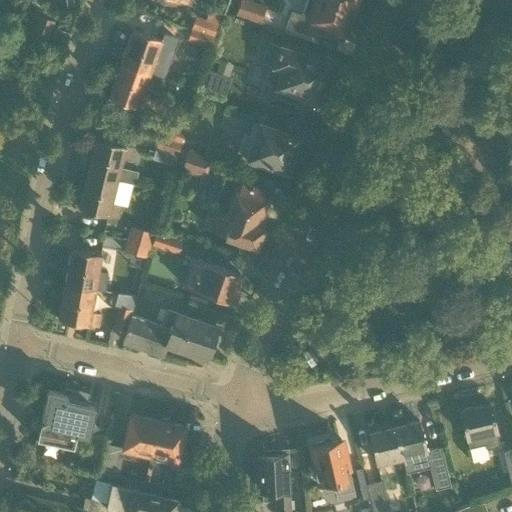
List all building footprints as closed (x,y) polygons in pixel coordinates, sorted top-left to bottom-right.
[(240,0),(229,0),(226,10),(261,23),(266,10),(240,0)] [(352,16),(353,12),(317,0),(307,0),(302,14),(292,11),(287,24),(317,34),(318,30),(343,39),(348,25),(352,26),(355,17),(352,16)] [(317,0),(353,12),(357,0),(317,0)] [(214,36),(218,24),(221,13),(210,10),(207,20),(196,17),(192,28),(214,36)] [(39,17),(30,40),(45,46),(54,23),(39,17)] [(210,48),(214,36),(192,28),(188,41),(210,48)] [(120,63),(150,73),(157,52),(166,55),(170,43),(133,30),(120,63)] [(330,64),(269,43),(262,62),(271,65),(265,83),(270,85),(265,101),(300,113),(305,97),(317,101),(318,98),(322,99),(326,86),(323,85),(330,64)] [(142,96),(150,73),(120,63),(108,97),(146,111),(151,99),(142,96)] [(242,154),(241,156),(286,172),(287,168),(290,168),(293,158),(291,157),(298,138),(253,122),(249,134),(244,133),(238,152),(242,154)] [(159,136),(181,143),(185,131),(163,124),(159,136)] [(175,165),(181,143),(159,136),(152,158),(175,165)] [(87,173),(117,179),(123,158),(132,161),(135,148),(96,138),(87,173)] [(210,159),(208,159),(188,152),(182,170),(204,178),(210,159)] [(112,203),(117,179),(87,173),(79,208),(117,218),(121,205),(112,203)] [(269,191),(224,175),(214,203),(218,204),(209,229),(256,245),(264,221),(259,219),(269,191)] [(128,239),(151,245),(154,234),(132,227),(128,239)] [(158,231),(152,245),(178,256),(184,241),(158,231)] [(145,264),(151,245),(128,239),(123,258),(145,264)] [(65,284),(95,290),(99,267),(108,268),(111,256),(71,249),(65,284)] [(194,257),(184,286),(230,302),(240,274),(194,257)] [(91,312),(95,290),(65,284),(59,320),(98,327),(100,314),(91,312)] [(122,307),(114,329),(126,333),(134,311),(122,307)] [(217,327),(170,311),(164,326),(134,316),(123,341),(163,355),(167,344),(206,358),(211,343),(216,345),(221,332),(216,330),(217,327)] [(78,396),(48,390),(37,440),(73,448),(76,434),(88,437),(95,406),(77,402),(78,396)] [(497,432),(491,404),(460,411),(466,439),(467,439),(469,449),(485,445),(486,450),(501,447),(497,432)] [(151,454),(158,421),(131,415),(124,448),(108,445),(102,472),(119,476),(123,457),(136,459),(138,451),(151,454)] [(184,426),(172,424),(172,423),(170,420),(164,419),(161,421),(158,421),(151,454),(149,463),(174,469),(184,426)] [(441,446),(426,450),(419,421),(395,427),(402,457),(403,457),(406,469),(406,473),(430,467),(432,470),(436,490),(451,486),(446,467),(441,446)] [(376,464),(402,457),(395,427),(369,433),(376,464)] [(312,447),(321,486),(334,483),(338,498),(354,494),(341,440),(326,443),(323,441),(317,442),(316,446),(312,447)] [(511,449),(506,451),(503,451),(510,483),(511,483),(511,482),(511,449)] [(276,511),(290,511),(287,454),(278,454),(278,451),(265,451),(265,455),(260,456),(262,493),(275,493),(276,511)] [(367,485),(370,502),(372,511),(379,511),(390,510),(383,481),(367,485)] [(105,506),(127,511),(130,511),(174,511),(174,510),(175,510),(179,510),(180,504),(177,502),(176,502),(177,500),(130,489),(130,487),(111,483),(105,506)] [(452,511),(486,511),(482,501),(452,511)]
